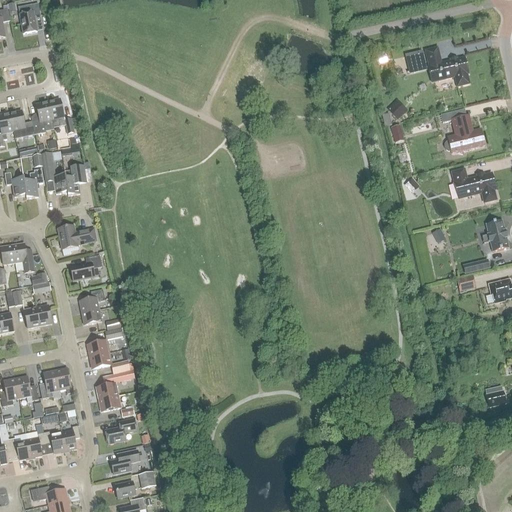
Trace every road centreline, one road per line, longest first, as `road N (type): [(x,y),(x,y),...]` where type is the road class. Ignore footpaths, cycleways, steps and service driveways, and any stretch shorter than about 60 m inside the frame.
road 1 (residential): [(73,352),(59,281),(33,228)]
road 2 (residential): [(84,470),(92,446),(73,352)]
